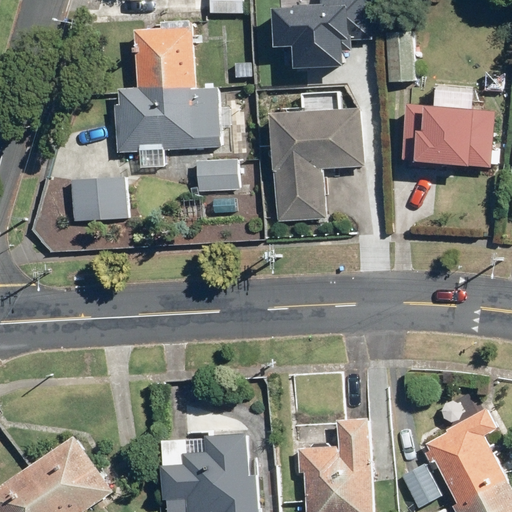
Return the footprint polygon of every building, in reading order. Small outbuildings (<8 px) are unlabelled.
[(253,0),(216,0),(216,7),(253,9),(253,0)] [(424,28),(396,28),(395,78),(424,79),(424,28)] [(123,34),(126,93),(113,94),(116,155),(219,150),(216,91),(193,92),(193,89),(190,31),(123,34)] [(260,57),(239,57),(239,81),(260,81),(260,57)] [(493,115),(403,109),(400,163),(406,164),(406,168),(466,172),(466,171),(489,172),(493,115)] [(266,118),(270,176),(272,175),(275,227),(328,223),(324,173),(362,170),(358,112),(266,118)] [(242,188),(243,161),(207,159),(206,186),(242,188)] [(137,222),(136,176),(79,178),(81,224),(137,222)] [(458,427),(436,439),(477,511),(511,511),(511,460),(496,431),(508,424),(497,403),(457,425),(458,427)] [(388,511),(383,412),(350,413),(351,441),(305,444),(307,472),(312,472),(314,511),(388,511)] [(267,511),(266,470),(261,470),(260,427),(217,429),(218,445),(195,445),(196,459),(175,459),(174,493),(177,494),(178,511),(267,511)] [(85,511),(123,487),(85,430),(0,486),(0,501),(7,511),(85,511)]
